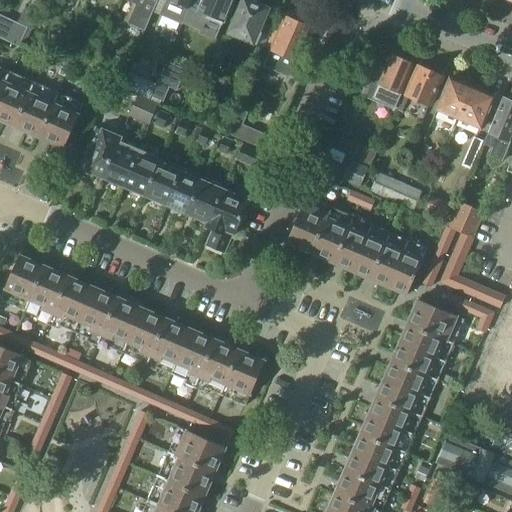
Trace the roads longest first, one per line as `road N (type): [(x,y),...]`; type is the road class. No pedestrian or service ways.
road 1 (residential): [(244,298),(295,186),(311,115),(358,0)]
road 2 (residential): [(244,298),(312,333),(316,346),(248,511)]
road 3 (residential): [(0,203),(21,204),(244,298)]
road 4 (residential): [(511,58),(379,0)]
